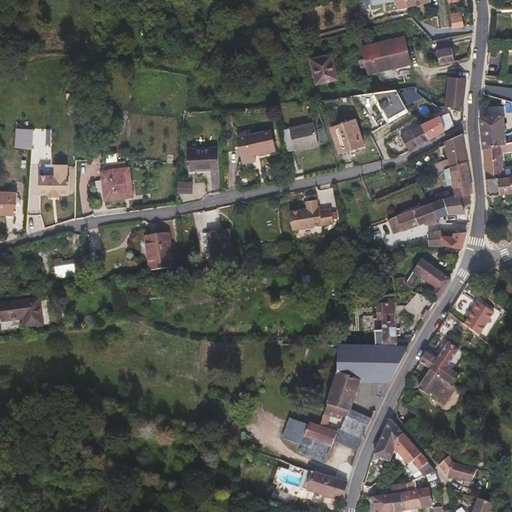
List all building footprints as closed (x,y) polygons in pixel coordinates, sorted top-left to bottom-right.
[(407,0),(365,0),(367,9),(384,5),(383,1),(387,0),(395,0),(398,10),(409,7),(407,0)] [(464,26),(461,12),(450,14),(453,27),(464,26)] [(410,64),(404,38),(363,47),(369,74),(410,64)] [(452,47),(450,38),(434,41),(436,50),(452,47)] [(454,61),(452,47),(436,50),(439,64),(454,61)] [(337,79),(332,55),(311,60),(317,84),(337,79)] [(463,108),(467,79),(449,77),(445,107),(463,108)] [(402,101),(417,92),(416,87),(395,90),(402,101)] [(402,101),(395,90),(373,93),(390,123),(408,112),(402,101)] [(506,143),(503,117),(500,114),(481,118),(484,145),(503,143),(506,143)] [(445,131),(439,116),(422,124),(415,119),(390,133),(394,139),(403,134),(412,150),(445,131)] [(364,145),(356,120),(331,128),(339,153),(364,145)] [(318,145),(313,124),(283,131),(287,152),(318,145)] [(15,148),(32,148),(33,128),(16,128),(15,148)] [(275,150),(271,131),(238,138),(243,162),(255,159),(254,155),(275,150)] [(466,161),(462,133),(445,141),(451,167),(466,161)] [(511,152),(511,142),(506,143),(503,143),(504,153),(511,152)] [(504,153),(503,143),(484,145),(487,179),(507,178),(506,167),(504,153)] [(219,170),(218,149),(188,150),(189,171),(219,170)] [(448,168),(445,160),(429,167),(432,175),(445,170),(448,168)] [(471,185),(466,161),(451,167),(451,170),(453,181),(454,188),(471,185)] [(69,195),(69,176),(67,176),(67,165),(55,165),(55,176),(39,176),(39,195),(48,195),(48,198),(59,198),(59,195),(69,195)] [(133,196),(129,168),(102,171),(105,200),(133,196)] [(511,193),(511,177),(507,178),(487,179),(488,195),(511,193)] [(178,182),(179,193),(193,192),(192,181),(178,182)] [(472,193),(471,185),(454,188),(456,194),(470,193),(472,193)] [(450,196),(448,190),(434,194),(436,201),(450,196)] [(0,213),(17,214),(18,193),(0,192),(0,213)] [(462,205),(471,203),(470,193),(456,194),(450,196),(436,201),(433,202),(438,218),(449,214),(460,214),(458,223),(468,225),(470,213),(464,213),(462,205)] [(333,220),(331,205),(320,207),(319,204),(318,204),(316,196),(306,198),(307,207),(301,208),(301,206),(290,208),(293,227),(333,220)] [(438,218),(433,202),(396,216),(402,229),(426,222),(426,224),(434,222),(434,224),(439,222),(438,218)] [(402,229),(396,216),(387,219),(393,232),(402,229)] [(233,261),(228,230),(207,234),(213,264),(233,261)] [(442,236),(441,230),(429,232),(428,245),(444,246),(444,243),(442,236)] [(462,248),(466,231),(454,232),(452,236),(442,236),(444,243),(462,248)] [(174,267),(168,233),(145,236),(150,270),(174,267)] [(85,274),(82,259),(71,261),(72,270),(54,273),(55,279),(85,274)] [(409,292),(418,278),(436,289),(433,294),(439,298),(451,279),(422,259),(407,283),(403,283),(402,277),(394,278),(394,274),(377,277),(380,296),(409,292)] [(72,270),(71,261),(63,262),(53,263),(54,273),(72,270)] [(43,325),(40,298),(0,303),(0,305),(2,321),(23,318),(29,317),(30,326),(43,325)] [(480,326),(490,309),(478,302),(468,318),(480,326)] [(396,330),(396,303),(378,303),(378,318),(383,318),(383,329),(375,329),(375,347),(396,347),(396,335),(398,335),(399,330),(396,330)] [(408,347),(414,338),(405,338),(405,341),(401,341),(397,347),(408,347)] [(446,370),(459,349),(448,343),(438,360),(426,352),(420,362),(441,377),(446,370)] [(391,381),(408,347),(397,347),(396,347),(375,347),(339,346),(337,372),(360,380),(375,381),(391,381)] [(492,388),(509,358),(500,351),(496,364),(497,366),(486,384),(492,388)] [(433,398),(443,382),(446,384),(444,386),(453,391),(455,386),(445,379),(441,377),(420,362),(416,368),(427,375),(419,388),(433,398)] [(445,379),(449,372),(446,370),(441,377),(445,379)] [(350,410),(360,380),(337,372),(324,413),(331,415),(342,418),(343,415),(348,417),(350,410)] [(384,395),(391,381),(375,381),(376,393),(384,395)] [(66,389),(48,383),(40,385),(40,392),(60,398),(61,393),(64,393),(66,389)] [(408,416),(397,405),(393,412),(394,415),(402,423),(408,416)] [(363,439),(372,419),(350,410),(348,417),(342,430),(363,439)] [(327,425),(331,415),(324,413),(321,422),(327,425)] [(400,452),(410,441),(390,419),(373,462),(381,467),(385,458),(389,460),(392,461),(397,449),(400,452)] [(326,430),(319,427),(314,425),(311,425),(300,421),(296,434),(306,438),(331,447),(334,438),(336,433),(326,430)] [(363,439),(342,430),(338,429),(336,433),(334,438),(358,448),(363,439)] [(325,461),(331,447),(306,438),(300,452),(325,461)] [(429,461),(410,441),(400,452),(406,459),(411,465),(410,466),(416,475),(429,461)] [(472,482),(475,469),(451,462),(449,455),(439,465),(448,475),(455,477),(472,482)] [(386,469),(389,460),(385,458),(381,467),(386,469)] [(435,470),(429,461),(416,475),(419,480),(427,475),(435,470)] [(437,478),(435,470),(427,475),(430,481),(437,478)] [(344,499),(347,482),(313,471),(308,489),(325,495),(344,499)] [(438,486),(437,478),(430,481),(432,488),(438,486)] [(410,492),(409,484),(393,486),(394,495),(410,492)] [(432,504),(428,488),(419,491),(422,508),(432,504)] [(422,508),(419,491),(410,492),(412,511),(411,511),(416,511),(418,511),(418,509),(422,508)] [(407,511),(412,511),(410,492),(394,495),(395,511),(407,511)] [(395,511),(394,495),(375,497),(376,511),(395,511)] [(489,511),(492,503),(479,498),(472,511),(489,511)]
